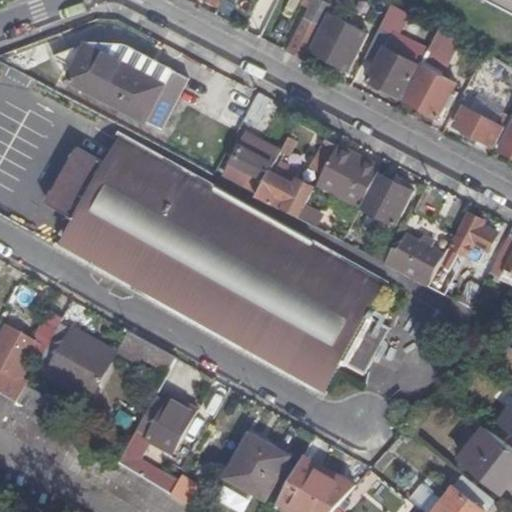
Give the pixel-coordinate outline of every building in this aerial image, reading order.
[(306,0),(306,1),(313,5),(290,49),(303,56),(330,2),(326,0),(306,0)] [(430,46),(401,31),(411,11),(393,1),(366,56),(378,62),(386,45),(421,63),(430,46)] [(349,67),(367,32),(331,12),(313,47),(349,67)] [(444,74),(463,38),(440,26),(430,46),(421,63),(424,64),(444,74)] [(67,77),(135,113),(163,62),(125,42),(83,43),(54,52),(74,64),(67,77)] [(370,78),(403,95),(421,63),(386,45),(378,62),(370,78)] [(163,62),(135,113),(161,127),(189,76),(163,62)] [(455,87),(457,81),(444,74),(424,64),(407,97),(439,113),(446,102),(452,104),(459,89),(455,87)] [(256,122),(270,96),(258,90),(244,116),(256,122)] [(494,142),(504,124),(497,120),(465,102),(455,122),(494,142)] [(510,113),(503,109),(497,120),(504,124),(510,113)] [(511,152),(511,124),(501,146),(511,152)] [(106,160),(79,144),(48,199),(75,214),(58,244),(326,395),(343,366),(369,380),(400,324),(374,309),(389,282),(122,132),(106,160)] [(258,187),(278,149),(249,134),(241,148),(240,148),(234,159),(231,158),(225,169),(258,187)] [(296,139),(288,134),(280,149),(287,153),(296,139)] [(322,171),(337,144),(325,138),(310,165),(322,171)] [(380,170),(381,167),(337,144),(322,171),(343,182),(366,195),(380,170)] [(303,169),(281,158),(276,166),(278,167),(276,172),(287,178),(295,182),(299,175),(303,169)] [(257,194),(299,215),(316,184),(299,175),(295,182),(287,178),(276,172),(270,169),(257,194)] [(412,188),(380,170),(366,195),(362,205),(395,221),(412,188)] [(343,182),(322,171),(319,177),(339,188),(343,182)] [(452,242),(450,242),(443,252),(441,260),(453,265),(462,248),(472,254),(475,248),(480,250),(482,244),(489,249),(498,230),(483,223),(484,218),(469,210),(452,242)] [(511,290),(511,233),(510,232),(496,260),(511,268),(511,285),(510,289),(511,290)] [(441,260),(443,252),(430,245),(433,239),(423,233),(420,239),(408,233),(399,249),(414,257),(414,259),(427,267),(425,270),(390,251),(385,261),(428,284),(436,268),(441,260)] [(385,261),(390,251),(372,241),(367,252),(385,261)] [(448,275),(453,265),(441,260),(436,268),(448,275)] [(491,268),(501,274),(501,276),(511,281),(511,268),(496,260),(491,268)] [(440,290),(448,275),(436,268),(428,284),(440,290)] [(468,278),(458,298),(471,304),(481,285),(468,278)] [(45,346),(58,324),(61,318),(48,310),(32,339),(22,334),(7,325),(0,338),(0,365),(18,376),(36,342),(45,346)] [(30,320),(14,311),(7,325),(22,334),(30,320)] [(45,346),(37,361),(92,392),(113,356),(58,324),(45,346)] [(168,369),(175,355),(129,329),(121,343),(128,347),(126,352),(134,357),(138,352),(168,369)] [(0,365),(0,390),(7,395),(18,376),(0,365)] [(24,384),(15,400),(48,419),(57,403),(24,384)] [(0,424),(146,511),(203,511),(194,506),(169,491),(168,491),(155,484),(118,460),(48,419),(15,400),(7,395),(0,390),(0,424)] [(174,450),(197,408),(170,393),(165,404),(152,397),(135,427),(174,450)] [(511,410),(501,424),(511,433),(511,410)] [(511,478),(511,448),(486,428),(460,459),(501,492),(511,478)] [(265,495),(287,455),(269,445),(270,441),(250,430),(226,474),(265,495)] [(118,460),(155,484),(162,471),(135,455),(137,453),(125,447),(118,460)] [(277,500),(297,511),(330,511),(336,506),(354,485),(302,456),(277,500)] [(162,471),(155,484),(168,491),(169,491),(177,478),(162,470),(162,471)] [(462,477),(454,488),(464,497),(484,511),(485,511),(494,502),(462,477)] [(454,488),(434,511),(484,511),(464,497),(454,488)] [(83,511),(66,502),(60,511),(83,511)]
